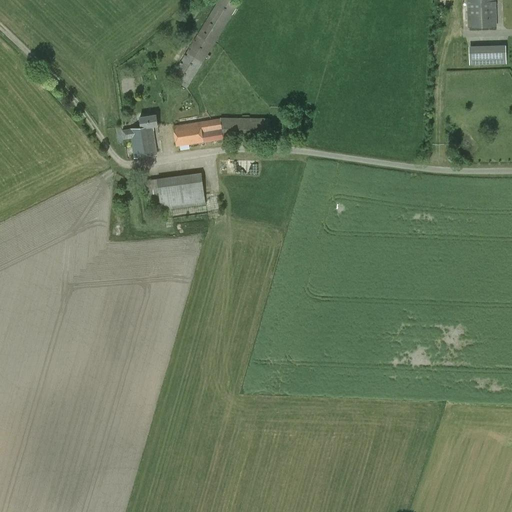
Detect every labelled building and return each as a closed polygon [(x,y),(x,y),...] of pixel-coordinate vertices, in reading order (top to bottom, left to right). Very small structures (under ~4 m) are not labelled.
[(237,0),(218,0),(171,78),(187,88),(206,58),(209,60),(211,56),(208,54),(240,2),(237,0)] [(469,19),(469,28),(497,27),(496,2),(496,0),(468,0),(469,19)] [(468,64),(505,62),(504,43),(467,45),(468,64)] [(140,117),(141,127),(122,130),(123,139),(131,138),(134,159),(157,155),(153,126),(158,125),(156,114),(140,117)] [(220,117),(220,119),(173,126),(176,146),(180,146),(180,150),(190,149),(189,144),(223,139),(270,140),(270,118),(220,117)] [(201,172),(157,178),(157,179),(146,180),(147,195),(159,193),(161,210),(206,204),(201,172)]
